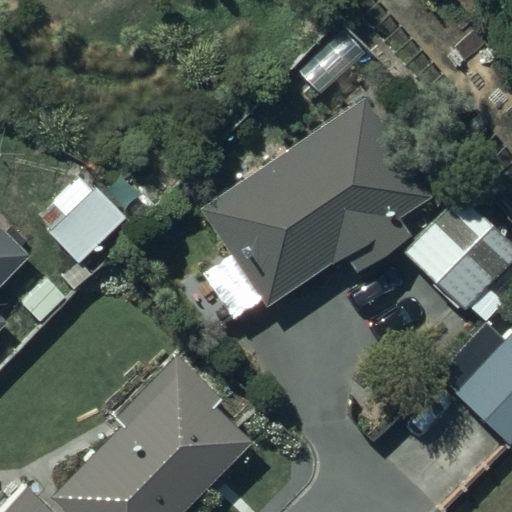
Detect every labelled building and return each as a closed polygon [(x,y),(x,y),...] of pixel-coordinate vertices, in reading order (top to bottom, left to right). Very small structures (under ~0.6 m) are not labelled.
[(438,203),(368,100),(188,222),(260,326),(363,256),(375,274),(403,255),(390,236),(438,203)] [(53,199),(40,212),(81,252),(127,206),(96,175),(92,179),(79,166),(50,195),(53,199)] [(511,275),(511,260),(458,212),(406,269),(467,324),(511,275)] [(0,274),(25,247),(0,224),(0,324),(10,313),(0,303),(0,274)] [(511,457),(511,338),(449,406),(508,461),(511,457)] [(194,511),(245,460),(170,386),(47,511),(194,511)] [(36,511),(27,503),(17,511),(36,511)]
